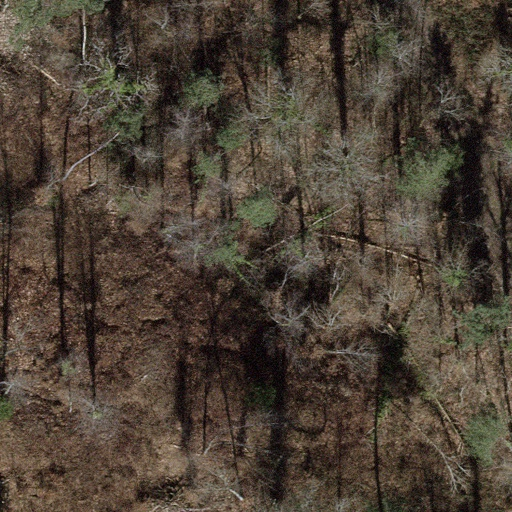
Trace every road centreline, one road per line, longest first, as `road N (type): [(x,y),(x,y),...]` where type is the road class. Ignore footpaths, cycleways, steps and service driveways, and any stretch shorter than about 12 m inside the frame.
road 1 (track): [(398,160),(0,262)]
road 2 (track): [(346,0),(398,160),(511,362)]
